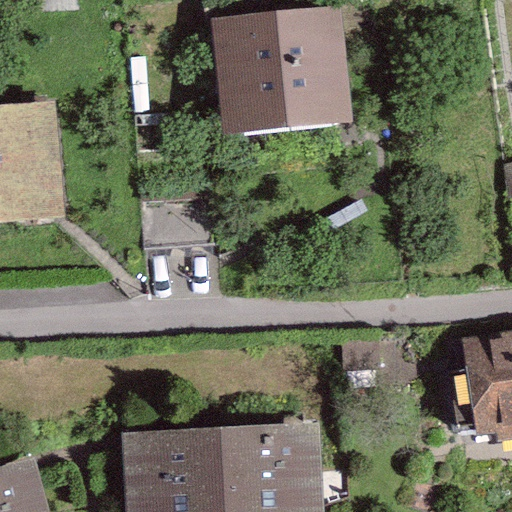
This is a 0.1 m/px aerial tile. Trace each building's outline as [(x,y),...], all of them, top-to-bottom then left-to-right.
[(324,27),(232,37),(240,111),(332,101),(324,27)] [(26,121),(0,122),(0,207),(54,203),(45,99),(24,101),(26,121)] [(511,332),(459,341),(464,371),(445,374),(454,427),(472,424),(474,438),(492,435),(493,444),(511,440),(511,332)] [(325,511),(320,425),(121,437),(125,511),(325,511)] [(0,511),(46,511),(33,462),(0,470),(0,511)]
